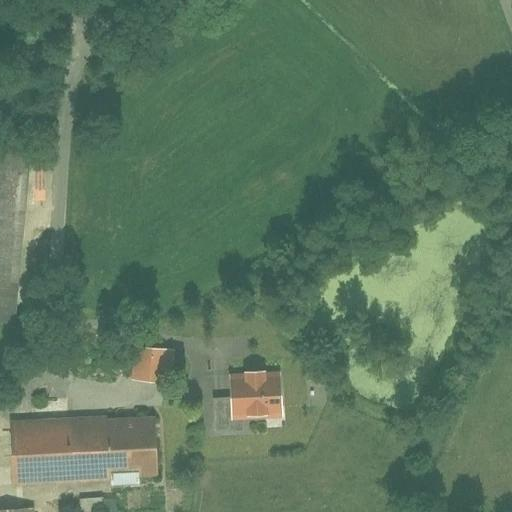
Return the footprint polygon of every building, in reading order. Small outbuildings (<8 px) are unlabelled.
[(22,145),(0,144),(0,314),(11,316),(22,145)] [(173,337),(129,335),(128,368),(172,370),(173,337)] [(281,413),(279,376),(232,378),(234,416),(281,413)] [(20,416),(22,474),(159,470),(157,412),(20,416)] [(73,503),(73,511),(96,511),(96,502),(73,503)]
